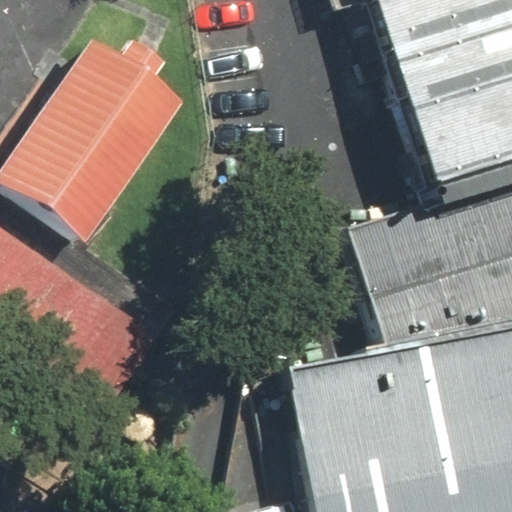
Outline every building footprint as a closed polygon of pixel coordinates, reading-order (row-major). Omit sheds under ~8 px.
[(511,0),(344,0),(415,214),(511,182),(511,0)] [(69,57),(0,159),(0,215),(58,254),(153,114),(128,97),(149,66),(111,41),(91,71),(69,57)] [(352,375),(511,345),(511,192),(411,225),(333,247),(352,375)] [(0,378),(72,425),(133,331),(0,245),(0,378)] [(511,511),(511,345),(254,393),(276,511),(511,511)]
